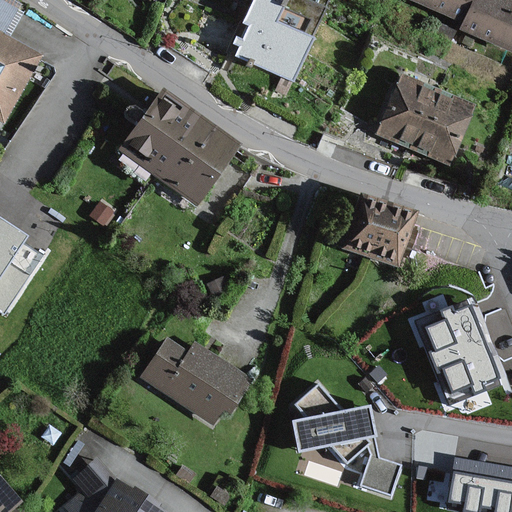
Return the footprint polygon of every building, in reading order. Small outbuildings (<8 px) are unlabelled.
[(0,0),(0,33),(14,8),(0,0)] [(274,27),(282,7),(266,0),(253,0),(229,57),(293,84),(310,43),(274,27)] [(266,0),(282,7),(274,27),(310,43),(328,0),(266,0)] [(411,0),(459,23),(470,0),(411,0)] [(511,7),(497,0),(470,0),(459,23),(457,28),(511,54),(511,7)] [(37,57),(2,38),(0,36),(0,120),(1,121),(37,57)] [(374,134),(409,149),(434,92),(398,76),(374,134)] [(445,164),(470,107),(434,92),(409,149),(445,164)] [(118,152),(158,179),(197,122),(158,95),(118,152)] [(193,203),(232,147),(197,122),(158,179),(193,203)] [(407,216),(357,200),(342,250),(392,265),(407,216)] [(25,237),(0,219),(0,307),(4,310),(40,255),(21,243),(25,237)] [(472,313),(468,302),(419,322),(452,401),(501,381),(496,371),(472,313)] [(249,386),(191,344),(184,354),(166,342),(140,378),(211,429),(220,417),(224,420),(249,386)] [(332,445),(348,464),(370,444),(368,438),(376,435),(370,407),(342,414),(318,387),(297,404),(308,418),(296,420),(301,451),(332,445)] [(160,511),(116,482),(96,460),(72,481),(90,504),(82,511),(160,511)] [(511,470),(458,462),(452,502),(511,511),(511,470)] [(0,511),(9,511),(19,504),(0,482),(0,511)]
